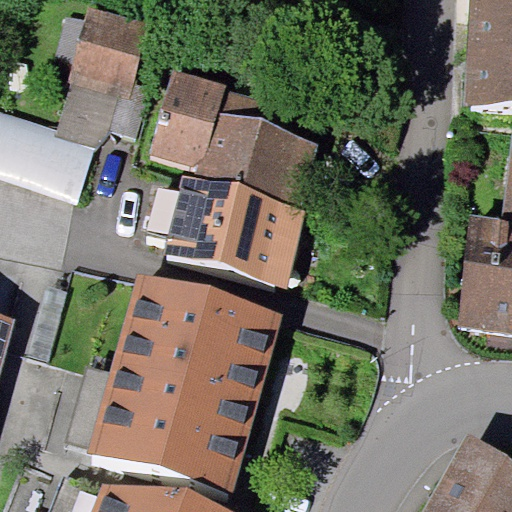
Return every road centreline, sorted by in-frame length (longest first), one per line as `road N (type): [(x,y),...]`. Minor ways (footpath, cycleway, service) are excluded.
road 1 (residential): [(434,0),(415,348),(428,408)]
road 2 (residential): [(428,408),(389,440),(351,511)]
